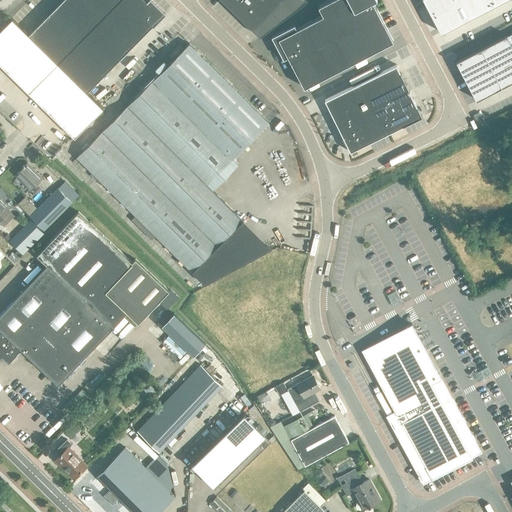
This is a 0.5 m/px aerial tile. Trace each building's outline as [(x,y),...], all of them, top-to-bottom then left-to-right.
[(62,0),(29,35),(36,43),(59,65),(79,84),(87,93),(166,14),(151,0),(149,0),(147,2),(144,0),(62,0)] [(222,0),(259,36),(309,0),(308,0),(222,0)] [(394,41),(373,1),(375,0),(330,0),(319,6),(323,15),(297,29),(295,24),(272,36),(284,59),(289,56),(305,87),(394,41)] [(424,0),(441,35),(507,0),(424,0)] [(29,35),(12,19),(0,30),(0,65),(7,73),(36,43),(29,35)] [(511,39),(509,34),(457,61),(477,98),(511,79),(511,39)] [(59,65),(36,43),(7,73),(29,94),(59,65)] [(227,204),(213,190),(238,164),(232,158),(269,122),(190,44),(77,157),(192,270),(243,218),(227,204)] [(79,84),(59,65),(29,94),(50,115),(79,84)] [(401,73),(397,65),(325,100),(351,152),(404,126),(423,117),(418,107),(410,91),(401,73)] [(74,139),(104,109),(87,93),(79,84),(50,115),(74,139)] [(479,112),(474,115),(479,124),(484,122),(479,112)] [(30,189),(42,178),(28,163),(16,174),(30,189)] [(46,232),(69,207),(80,195),(71,186),(61,195),(55,189),(37,208),(25,196),(18,204),(46,232)] [(0,220),(10,210),(0,200),(0,220)] [(137,324),(166,294),(78,210),(36,254),(50,267),(0,320),(0,358),(1,357),(9,364),(22,350),(56,382),(124,311),(137,324)] [(31,220),(10,241),(23,254),(44,233),(31,220)] [(0,279),(15,264),(0,249),(0,279)] [(174,314),(164,325),(195,354),(204,344),(174,314)] [(377,393),(425,482),(482,451),(418,334),(408,331),(366,355),(384,390),(377,393)] [(167,443),(223,385),(201,364),(145,422),(167,443)] [(300,411),(319,400),(315,392),(320,389),(313,375),(288,389),(300,411)] [(119,377),(112,384),(115,386),(122,380),(119,377)] [(279,395),(287,391),(283,382),(275,387),(279,395)] [(156,393),(153,386),(144,389),(147,397),(156,393)] [(79,407),(89,396),(82,389),(72,400),(79,407)] [(337,410),(341,408),(336,400),(332,402),(337,410)] [(71,401),(62,410),(66,413),(74,405),(71,401)] [(381,409),(373,413),(375,417),(383,413),(381,409)] [(29,413),(19,434),(33,440),(42,419),(29,413)] [(212,486),(264,436),(245,416),(246,415),(245,413),(192,465),(212,486)] [(313,428),(305,415),(284,427),(281,420),(271,426),(278,437),(299,469),(349,442),(335,416),(313,428)] [(353,425),(348,428),(353,436),(358,433),(353,425)] [(77,427),(67,436),(71,439),(81,430),(77,427)] [(278,437),(229,484),(231,484),(258,510),(256,511),(263,511),(303,475),(278,437)] [(74,479),(87,466),(68,447),(72,443),(67,438),(55,450),(60,455),(55,460),(74,479)] [(132,511),(159,511),(175,497),(125,447),(97,475),(132,511)] [(318,469),(315,472),(317,476),(321,477),(318,481),(323,486),(329,479),(324,474),(323,470),(318,469)] [(360,484),(357,478),(352,469),(337,477),(342,486),(347,496),(354,492),(363,509),(380,499),(369,479),(360,484)] [(326,511),(314,499),(320,493),(310,484),(282,511),(326,511)] [(233,511),(217,496),(209,503),(217,511),(233,511)]
